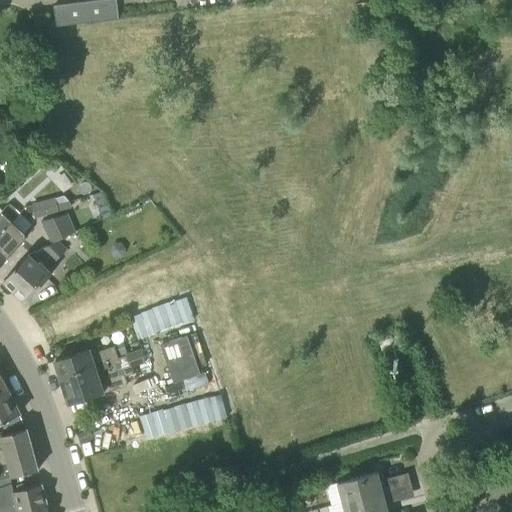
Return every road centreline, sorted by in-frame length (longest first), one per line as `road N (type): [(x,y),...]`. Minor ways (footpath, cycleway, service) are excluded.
road 1 (residential): [(73,511),(37,384),(0,325)]
road 2 (residential): [(434,511),(421,462),(431,446),(511,411)]
